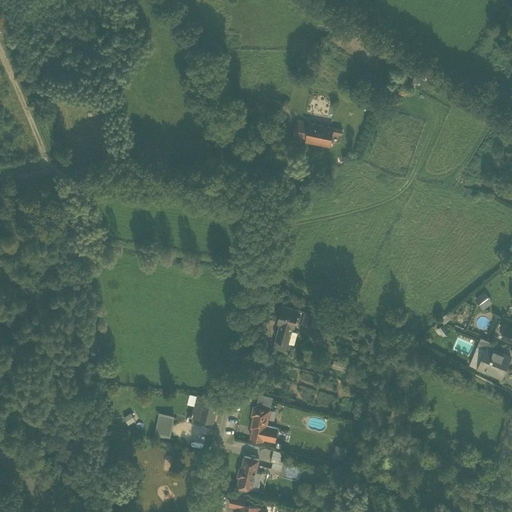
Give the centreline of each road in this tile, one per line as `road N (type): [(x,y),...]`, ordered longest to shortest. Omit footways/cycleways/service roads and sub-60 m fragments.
road 1 (track): [(262,186),(69,170),(0,182)]
road 2 (residential): [(258,267),(203,511)]
